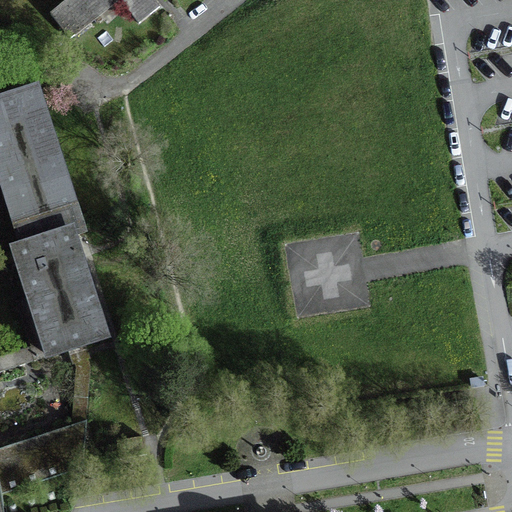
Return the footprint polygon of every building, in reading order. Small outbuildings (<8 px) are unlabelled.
[(138,25),(158,9),(151,0),(68,0),(49,16),(69,41),(118,1),(138,25)] [(0,106),(0,179),(23,251),(70,237),(80,234),(34,95),(0,106)] [(47,358),(70,351),(81,347),(103,340),(70,237),(23,251),(14,255),(29,301),(47,358)] [(0,373),(47,358),(29,301),(17,305),(31,349),(0,359),(0,373)] [(81,347),(70,351),(76,369),(71,427),(84,423),(88,371),(87,365),(81,347)] [(85,423),(84,423),(71,427),(0,449),(0,484),(3,494),(82,469),(85,423)] [(115,443),(118,461),(145,456),(142,439),(115,443)]
